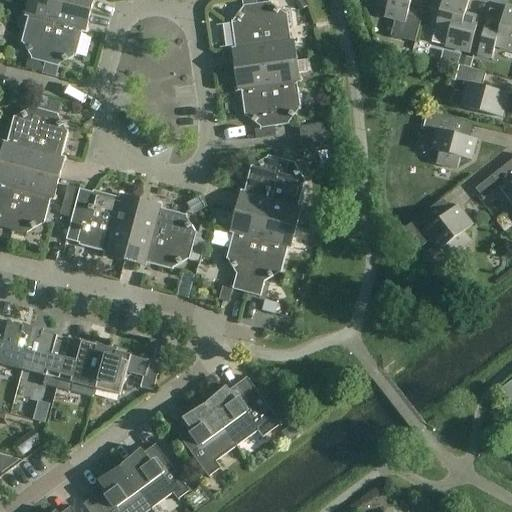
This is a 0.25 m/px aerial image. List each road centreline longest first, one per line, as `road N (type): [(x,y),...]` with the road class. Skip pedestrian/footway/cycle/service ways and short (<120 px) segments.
road 1 (residential): [(6,511),(233,340),(229,330),(181,307),(0,260)]
road 2 (residential): [(123,10),(193,2),(210,132),(197,179),(102,154),(98,99)]
